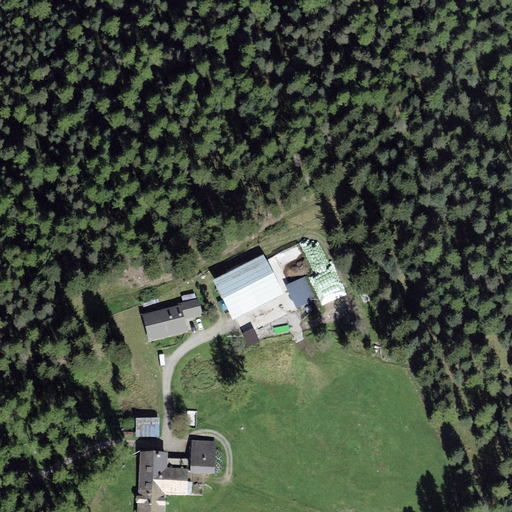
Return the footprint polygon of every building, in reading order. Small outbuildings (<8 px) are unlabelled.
[(284,294),(264,255),(213,281),(233,320),(284,294)] [(305,277),(286,286),(297,308),(316,299),(305,277)] [(179,305),(142,314),(150,341),(188,331),(185,320),(203,315),(198,298),(197,299),(195,293),(181,296),(183,302),(179,303),(179,305)] [(160,418),(136,418),(136,437),(160,437),(160,418)] [(139,495),(166,495),(187,496),(188,473),(215,473),(216,441),(191,441),(190,459),(169,458),(169,452),(140,452),(139,495)] [(165,511),(166,495),(139,495),(138,511),(165,511)]
